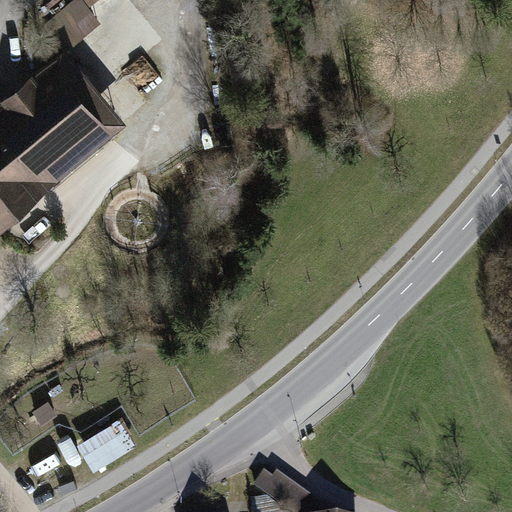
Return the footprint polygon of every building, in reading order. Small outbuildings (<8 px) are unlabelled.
[(71,0),(43,24),(64,50),(101,20),(91,7),(98,0),(71,0)] [(51,66),(0,108),(0,112),(46,168),(99,124),(51,66)] [(46,168),(0,112),(0,206),(38,175),(38,174),(46,168)] [(121,416),(78,442),(94,469),(138,443),(121,416)] [(272,480),(264,492),(292,511),(299,511),(311,496),(277,472),(271,479),(272,480)] [(264,492),(272,480),(271,479),(263,474),(256,486),(264,492)]
